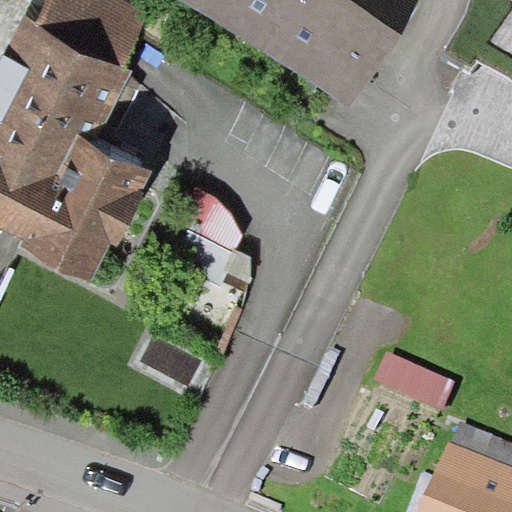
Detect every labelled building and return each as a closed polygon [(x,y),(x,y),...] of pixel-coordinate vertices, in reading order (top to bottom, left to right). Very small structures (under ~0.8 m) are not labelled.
[(150,14),(121,0),(45,0),(35,21),(124,65),(150,14)] [(417,0),(185,0),(351,104),(417,0)] [(93,282),(113,244),(118,247),(144,192),(139,189),(148,173),(94,145),(132,70),(124,65),(35,21),(23,15),(0,60),(0,228),(23,240),(20,245),(93,282)] [(219,198),(196,186),(178,226),(189,231),(233,253),(236,248),(244,237),(233,215),(219,198)] [(233,253),(189,231),(173,262),(221,287),(223,281),(245,293),(253,277),(252,256),(236,248),(233,253)] [(455,381),(387,351),(375,379),(443,408),(455,381)] [(511,442),(461,422),(452,442),(511,466),(511,442)] [(511,511),(511,466),(452,442),(448,441),(419,511),(511,511)]
